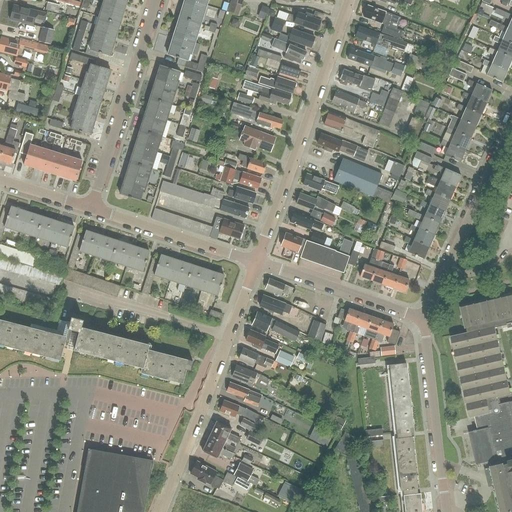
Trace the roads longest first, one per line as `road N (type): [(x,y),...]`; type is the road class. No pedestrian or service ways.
road 1 (residential): [(254,263),(346,0)]
road 2 (residential): [(158,511),(254,263)]
road 3 (unclassified): [(89,210),(155,0)]
road 4 (residential): [(423,319),(511,122)]
road 5 (residential): [(445,511),(423,319)]
road 6 (residential): [(254,263),(423,319)]
road 7 (residential): [(89,210),(254,263)]
road 8 (residential): [(50,389),(175,412)]
